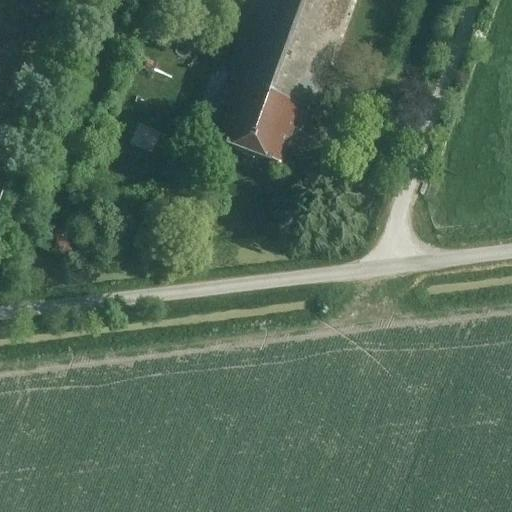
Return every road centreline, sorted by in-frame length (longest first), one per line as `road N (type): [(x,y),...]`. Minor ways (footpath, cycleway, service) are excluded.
road 1 (unclassified): [(0,318),(511,258)]
road 2 (track): [(389,273),(396,206),(471,0)]
